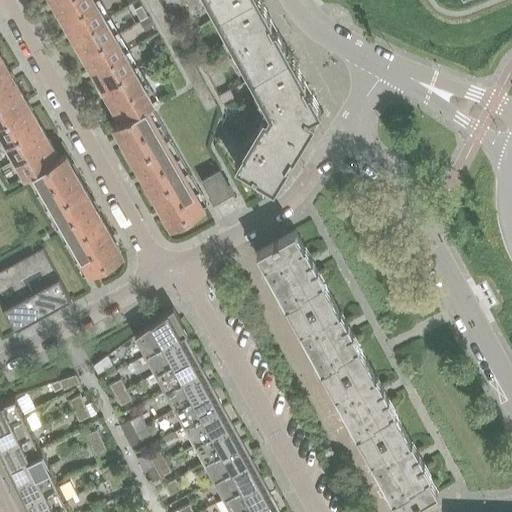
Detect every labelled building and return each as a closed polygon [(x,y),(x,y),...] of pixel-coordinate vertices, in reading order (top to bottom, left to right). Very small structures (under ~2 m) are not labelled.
[(56,10),(62,19),(94,1),(94,0),(50,0),(52,2),(53,2),(57,9),(56,10)] [(216,104),(158,0),(144,0),(205,110),(216,104)] [(169,0),(165,2),(169,10),(181,3),(179,0),(169,0)] [(209,0),(218,15),(245,0),(209,0)] [(252,78),(290,57),(259,0),(245,0),(218,15),(252,78)] [(74,38),(73,39),(81,53),(114,34),(94,1),(62,19),(69,31),(74,38)] [(141,6),(135,10),(137,14),(144,10),(141,6)] [(139,22),(144,31),(152,27),(147,18),(139,22)] [(95,77),(100,87),(133,68),(114,34),(81,53),(90,69),(91,69),(96,76),(95,77)] [(196,57),(200,65),(213,57),(209,50),(196,57)] [(0,56),(0,101),(20,90),(13,79),(12,80),(8,72),(9,71),(0,57),(0,56)] [(200,65),(204,72),(217,65),(213,57),(200,65)] [(311,116),(320,110),(290,57),(252,78),(269,108),(308,118),(311,116)] [(114,110),(120,121),(147,107),(153,103),(133,68),(100,87),(110,103),(110,102),(115,110),(114,110)] [(233,97),(228,88),(217,95),(222,103),(233,97)] [(25,100),(20,90),(0,101),(0,133),(5,143),(39,124),(30,108),(29,108),(25,101),(25,100)] [(165,139),(147,107),(120,121),(113,125),(119,135),(119,136),(124,145),(132,157),(165,139)] [(313,121),(308,118),(269,108),(269,109),(235,164),(254,176),(251,182),(264,190),(267,184),(273,187),(287,164),(285,162),(290,155),(292,156),(313,121)] [(27,181),(35,177),(57,156),(52,146),(51,146),(46,139),(47,138),(39,124),(5,143),(27,181)] [(146,182),(151,191),(184,172),(165,139),(132,157),(140,173),(145,182),(146,182)] [(35,177),(50,204),(84,186),(76,172),(71,163),(64,152),(57,156),(35,177)] [(209,195),(213,202),(232,191),(228,184),(227,185),(219,170),(202,180),(210,195),(209,195)] [(184,172),(151,191),(160,206),(159,207),(165,216),(171,226),(204,207),(184,172)] [(50,204),(69,237),(102,218),(97,210),(92,200),(92,201),(84,186),(50,204)] [(111,234),(102,218),(69,237),(90,273),(123,254),(116,243),(117,243),(111,234)] [(291,314),(329,293),(294,230),(256,251),(291,314)] [(42,247),(14,262),(42,313),(70,298),(42,247)] [(14,262),(0,269),(0,303),(14,329),(42,313),(14,262)] [(291,314),(327,380),(365,358),(329,293),(291,314)] [(181,335),(181,336),(187,333),(173,306),(134,334),(145,355),(181,335)] [(155,372),(190,353),(181,336),(181,335),(145,355),(155,372)] [(165,390),(200,371),(190,353),(155,372),(165,390)] [(97,373),(113,365),(107,354),(92,365),(97,373)] [(327,380),(362,446),(401,424),(365,358),(327,380)] [(175,408),(210,389),(200,371),(165,390),(175,408)] [(58,379),(58,380),(63,390),(80,381),(75,373),(58,379)] [(109,384),(115,394),(126,388),(120,378),(109,384)] [(115,394),(120,405),(132,399),(126,388),(115,394)] [(184,426),(220,407),(210,389),(175,408),(184,426)] [(0,398),(0,424),(24,413),(14,394),(0,398)] [(85,405),(79,394),(68,399),(73,410),(85,405)] [(73,410),(78,421),(90,415),(85,405),(73,410)] [(194,444),(230,425),(220,407),(184,426),(194,444)] [(120,423),(126,434),(144,424),(151,420),(146,410),(120,423)] [(0,424),(0,443),(1,446),(32,430),(24,413),(0,424)] [(150,435),(144,424),(126,434),(132,445),(150,435)] [(399,511),(437,491),(401,424),(362,446),(398,511),(399,511)] [(204,462),(239,443),(230,425),(194,444),(204,462)] [(102,439),(96,428),(85,434),(90,445),(102,439)] [(1,446),(9,463),(40,448),(32,430),(1,446)] [(90,445),(95,456),(107,450),(102,439),(90,445)] [(214,480),(249,460),(239,443),(204,462),(214,480)] [(9,463),(18,480),(49,465),(40,448),(9,463)] [(148,456),(154,466),(165,460),(159,449),(148,456)] [(154,466),(160,477),(171,470),(165,460),(154,466)] [(224,498),(259,478),(249,460),(214,480),(224,498)] [(118,474),(113,463),(101,469),(107,479),(118,474)] [(18,480),(26,497),(57,482),(49,465),(18,480)] [(107,479),(112,490),(124,485),(118,474),(107,479)] [(169,494),(181,488),(175,478),(163,484),(169,494)] [(231,511),(239,511),(269,496),(259,478),(224,498),(231,511)] [(26,497),(33,511),(39,511),(66,499),(57,482),(26,497)] [(277,511),(269,496),(239,511),(277,511)] [(122,511),(127,511),(135,508),(130,497),(118,503),(122,511)] [(71,511),(66,499),(39,511),(71,511)] [(177,509),(178,511),(193,511),(189,503),(177,509)]
